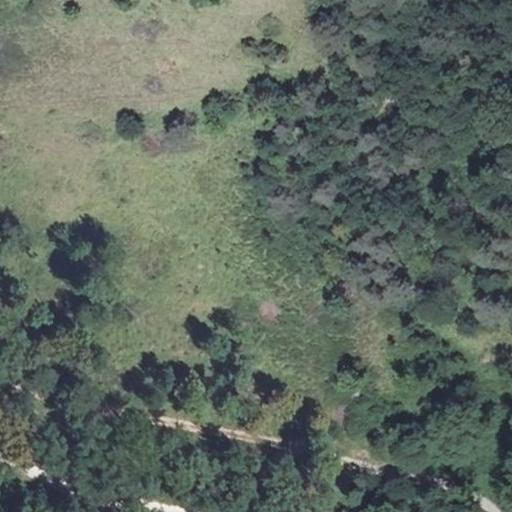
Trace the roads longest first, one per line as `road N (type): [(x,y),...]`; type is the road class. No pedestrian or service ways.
road 1 (track): [(494,511),(477,495),(425,475),(0,390)]
road 2 (track): [(169,511),(69,493),(0,457)]
